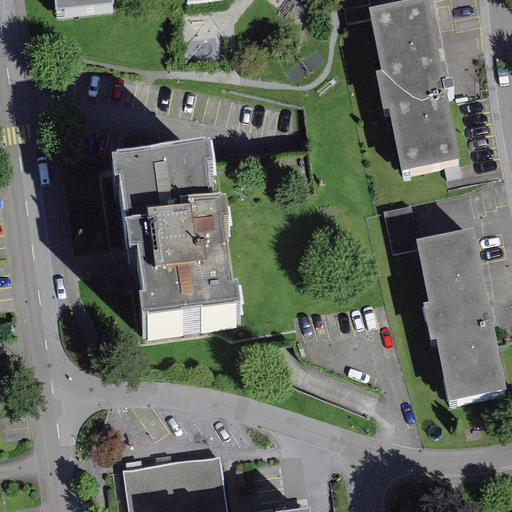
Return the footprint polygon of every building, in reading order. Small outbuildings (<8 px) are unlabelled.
[(141,17),(138,0),(58,0),(61,25),(141,17)] [(240,0),(195,0),(197,12),(235,6),(240,0)] [(478,172),(448,9),(373,23),(403,186),(478,172)] [(220,32),(190,34),(191,59),(221,57),(220,32)] [(233,172),(120,184),(130,280),(156,277),(164,349),(269,338),(259,251),(241,253),(233,172)] [(390,206),(393,254),(418,252),(417,239),(480,235),(477,199),(390,206)] [(476,246),(421,257),(452,410),(508,399),(476,246)] [(0,420),(27,417),(21,363),(0,365),(0,420)] [(226,511),(218,461),(125,474),(129,511),(226,511)]
